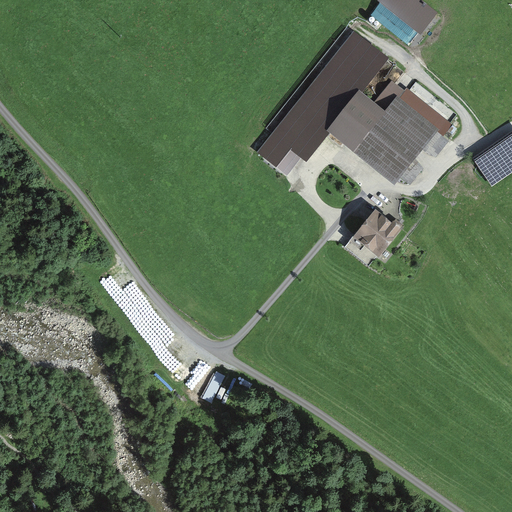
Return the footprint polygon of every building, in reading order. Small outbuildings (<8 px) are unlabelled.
[(439,13),(423,0),(377,0),(420,35),(439,13)] [(351,27),(261,151),(303,182),(338,133),(407,184),(462,116),(351,27)] [(511,137),(479,159),(496,184),(511,173),(511,137)] [(383,208),(359,237),(384,258),(408,229),(383,208)] [(204,398),(212,403),(225,376),(217,372),(204,398)]
